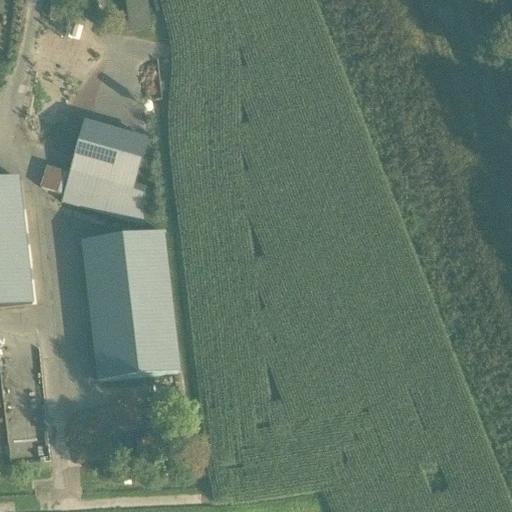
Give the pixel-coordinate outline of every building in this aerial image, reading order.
[(150,0),(126,0),(131,33),(155,29),(150,0)] [(75,160),(67,187),(144,210),(144,202),(147,190),(135,186),(149,141),(86,122),(75,160)] [(47,168),(41,189),(62,195),(68,174),(47,168)] [(0,180),(0,309),(33,306),(18,179),(0,180)] [(180,374),(164,235),(82,245),(98,384),(180,374)]
